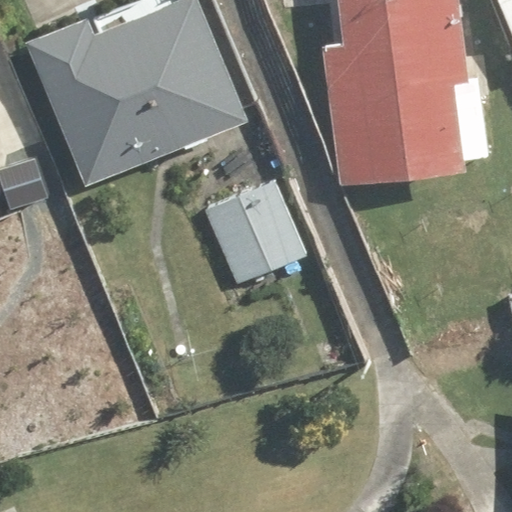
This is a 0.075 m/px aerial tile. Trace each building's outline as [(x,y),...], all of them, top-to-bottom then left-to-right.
[(257,112),(202,0),(165,0),(98,33),(88,11),(22,43),(94,191),(257,112)] [(32,0),(38,11),(62,0),(101,0),(102,1),(103,0),(32,0)] [(484,74),(464,75),(461,0),(345,0),(347,41),(334,42),(340,178),(468,172),(468,155),(488,154),(484,74)] [(0,168),(0,187),(8,209),(52,193),(38,155),(0,168)] [(277,171),(199,207),(236,287),(314,250),(277,171)] [(511,511),(511,502),(500,481),(466,500),(472,511),(511,511)]
